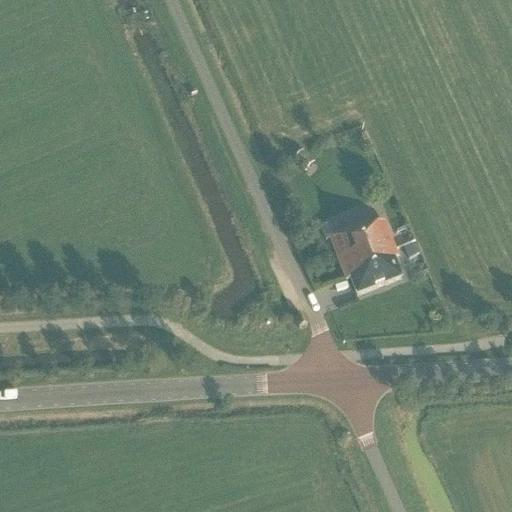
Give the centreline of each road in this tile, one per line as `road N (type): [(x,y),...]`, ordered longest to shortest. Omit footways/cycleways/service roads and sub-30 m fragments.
road 1 (unclassified): [(339,380),(171,0)]
road 2 (secondary): [(0,401),(339,380)]
road 3 (secondary): [(339,380),(511,370)]
road 4 (unclassified): [(398,511),(339,380)]
